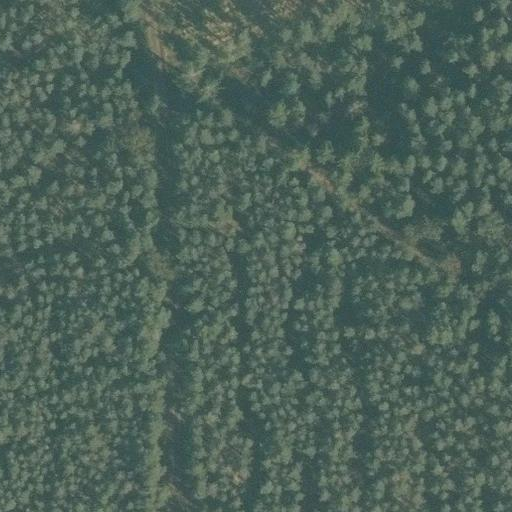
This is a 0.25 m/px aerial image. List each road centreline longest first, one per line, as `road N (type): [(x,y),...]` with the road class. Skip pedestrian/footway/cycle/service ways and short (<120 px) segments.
road 1 (track): [(151,0),(167,135),(179,511)]
road 2 (track): [(167,135),(218,133),(255,149),(511,346)]
